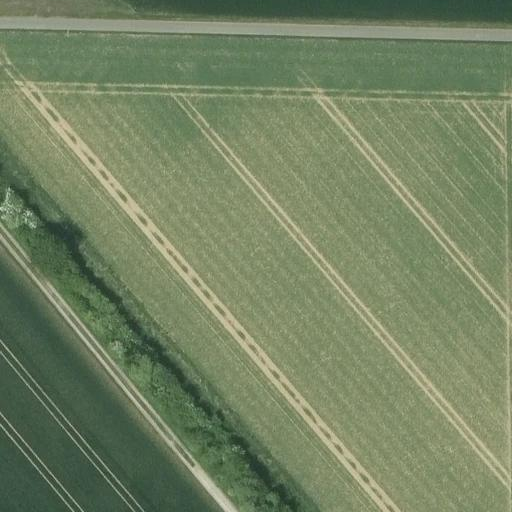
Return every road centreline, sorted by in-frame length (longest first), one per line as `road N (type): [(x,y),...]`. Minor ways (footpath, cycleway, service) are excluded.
road 1 (track): [(0,26),(511,36)]
road 2 (track): [(0,232),(235,511)]
